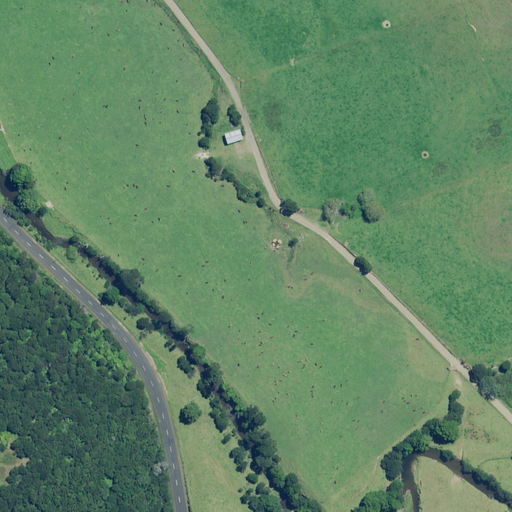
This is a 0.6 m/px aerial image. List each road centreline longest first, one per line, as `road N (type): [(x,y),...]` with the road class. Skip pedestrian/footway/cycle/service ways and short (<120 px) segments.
road 1 (track): [(170,0),(240,98),(282,207),(335,241),(511,417)]
road 2 (tertiary): [(0,211),(108,317),(142,362),(162,404),(183,511)]
